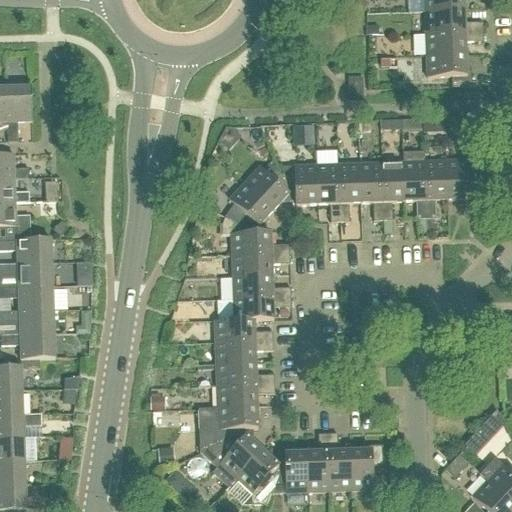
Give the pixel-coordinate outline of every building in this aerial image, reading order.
[(423,0),(424,16),(464,15),(463,0),(423,0)] [(425,38),(483,36),(483,26),(464,27),(464,15),(424,16),(425,38)] [(426,59),(466,58),(465,46),(483,45),(483,36),(425,38),(426,59)] [(466,58),(426,59),(427,82),(451,81),(452,91),(472,90),(471,78),(466,78),(466,58)] [(349,104),(363,104),(362,80),(348,81),(349,104)] [(0,126),(7,126),(9,126),(8,92),(0,91),(0,126)] [(9,126),(7,126),(8,147),(18,146),(17,126),(33,125),(31,91),(8,92),(9,126)] [(313,130),(292,130),(292,146),(313,145),(313,130)] [(427,223),(424,165),(424,155),(403,156),(403,166),(404,205),(416,205),(416,223),(427,223)] [(0,183),(15,183),(29,183),(28,172),(14,173),(14,158),(0,158),(0,183)] [(446,164),(447,204),(468,203),(468,208),(479,208),(479,188),(469,188),(468,163),(446,164)] [(435,204),(447,204),(446,164),(424,165),(427,223),(436,222),(435,204)] [(373,224),(384,224),(381,166),(360,167),(361,206),(373,206),(373,224)] [(392,206),(404,205),(403,166),(381,166),(384,224),(392,224),(392,206)] [(349,207),(361,206),(360,167),(338,168),(340,225),(349,225),(349,207)] [(330,226),(340,225),(338,168),(317,169),(318,208),(330,208),(330,226)] [(295,194),(296,209),(318,208),(317,169),(294,169),(295,176),(284,176),(291,194),(295,194)] [(276,185),(260,170),(245,187),(274,213),(291,194),(284,176),(276,185)] [(29,196),(15,196),(15,183),(0,183),(0,206),(15,206),(16,207),(29,207),(29,196)] [(55,185),(44,186),(45,205),(56,205),(55,185)] [(230,203),(233,206),(223,220),(238,226),(256,232),(274,213),(245,187),(230,203)] [(0,230),(16,230),(17,244),(31,243),(30,219),(16,220),(16,207),(15,206),(0,206),(0,230)] [(256,232),(238,226),(223,220),(222,221),(219,220),(219,241),(231,240),(232,259),(271,258),(271,257),(271,236),(256,236),(256,232)] [(17,268),(52,267),(51,243),(31,243),(17,244),(17,245),(0,245),(0,254),(17,254),(17,267),(17,268)] [(233,281),(272,279),(272,267),(290,267),(289,253),(288,253),(288,257),(271,257),(271,258),(232,259),(233,281)] [(18,292),(53,291),(52,267),(17,268),(17,267),(0,268),(0,278),(18,278),(18,292)] [(234,302),(291,300),(290,290),(273,291),(272,279),(233,281),(234,302)] [(19,316),(53,315),(53,291),(18,292),(0,292),(0,302),(19,302),(19,315),(19,316)] [(254,323),(254,324),(274,323),(273,311),(291,310),(291,300),(234,302),(234,323),(234,324),(254,323)] [(20,339),(54,338),(53,315),(19,316),(19,315),(0,315),(0,326),(19,326),(20,338),(20,339)] [(254,335),(254,324),(254,323),(234,324),(234,323),(214,324),(215,346),(272,344),(272,334),(254,335)] [(511,323),(505,323),(501,323),(502,343),(511,343),(511,346),(511,323)] [(21,364),(39,363),(55,363),(54,338),(20,339),(20,338),(0,339),(0,341),(0,350),(20,349),(21,364)] [(216,368),(255,366),(255,354),(273,354),(272,344),(215,346),(216,368)] [(185,362),(185,372),(203,373),(203,362),(185,362)] [(217,389),(274,387),(273,377),(255,378),(255,366),(216,368),(217,389)] [(0,394),(22,394),(21,372),(21,370),(0,370),(0,394)] [(218,410),(257,409),(256,397),(274,397),(274,387),(217,389),(218,410)] [(0,418),(23,418),(22,394),(0,394),(0,418)] [(243,432),(257,431),(257,409),(218,410),(198,411),(200,455),(201,455),(243,436),(243,432)] [(0,442),(24,441),(23,430),(41,429),(41,417),(23,418),(0,418),(0,442)] [(473,458),(502,443),(489,418),(460,433),(473,458)] [(235,483),(262,454),(243,436),(201,455),(217,471),(211,477),(227,492),(235,483)] [(351,494),(349,454),(338,454),(337,436),(327,437),(329,495),(351,494)] [(308,495),(329,495),(327,437),(318,437),(318,455),(306,455),(308,495)] [(0,465),(24,465),(24,441),(0,442),(0,465)] [(349,454),(351,494),(373,493),(372,469),(382,468),(382,448),(370,448),(370,453),(349,454)] [(266,511),(274,490),(281,471),(272,462),(262,454),(235,483),(227,492),(225,494),(241,509),(259,508),(266,511)] [(285,490),(286,496),(308,495),(306,455),(284,456),(285,470),(281,471),(274,490),(285,490)] [(0,489),(25,488),(24,465),(0,465),(0,489)] [(511,476),(502,468),(487,484),(511,506),(511,476)] [(472,500),(484,511),(511,511),(511,506),(487,484),(472,500)] [(0,489),(0,511),(25,511),(25,488),(0,489)]
